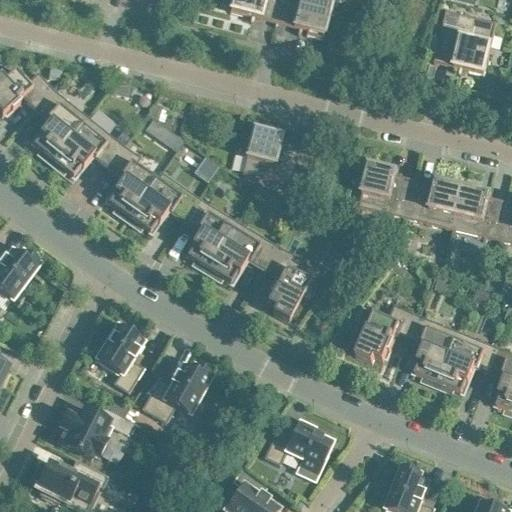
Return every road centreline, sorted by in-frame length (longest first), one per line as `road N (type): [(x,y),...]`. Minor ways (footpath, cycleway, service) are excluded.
road 1 (residential): [(511,151),(0,27)]
road 2 (residential): [(109,273),(245,356),(377,421)]
road 3 (residential): [(0,490),(109,273)]
road 4 (residential): [(377,421),(511,472)]
road 5 (residential): [(0,188),(109,273)]
